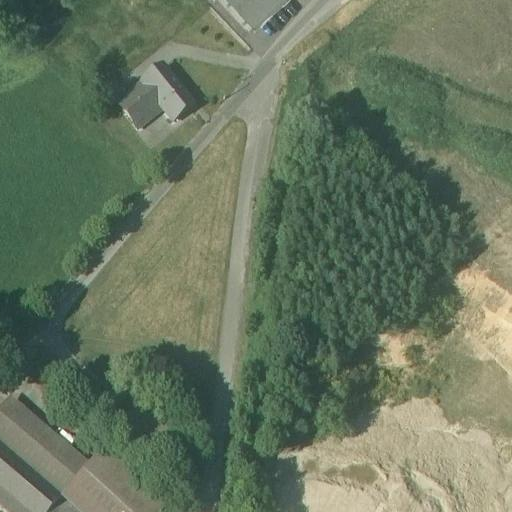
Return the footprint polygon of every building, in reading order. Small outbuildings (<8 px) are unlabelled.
[(228,0),(254,27),(283,0),(228,0)] [(190,109),(161,74),(144,88),(162,110),(172,123),(190,109)] [(118,109),(133,128),(151,114),(153,117),(162,110),(144,88),(118,109)] [(0,417),(0,448),(62,500),(87,470),(9,406),(0,417)] [(118,437),(152,467),(176,440),(142,410),(118,437)] [(0,503),(10,511),(52,511),(62,500),(0,448),(0,503)] [(100,454),(87,470),(62,500),(75,511),(163,511),(165,510),(100,454)] [(75,511),(62,500),(52,511),(75,511)]
